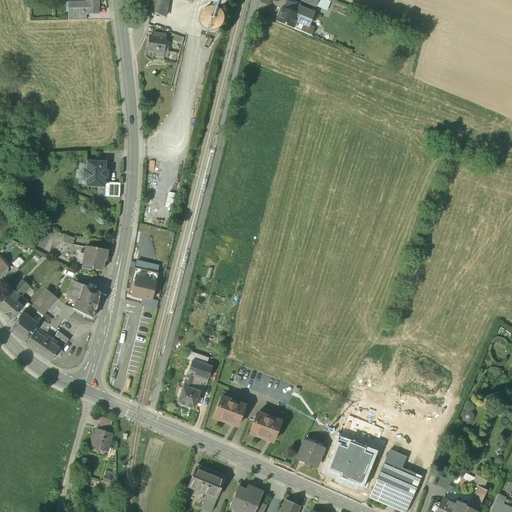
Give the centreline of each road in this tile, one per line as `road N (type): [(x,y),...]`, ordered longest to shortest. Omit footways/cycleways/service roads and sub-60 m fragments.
road 1 (residential): [(150,419),(250,11)]
road 2 (tertiary): [(91,394),(130,201),(131,111),(117,0)]
road 3 (secondary): [(361,511),(150,419)]
road 4 (track): [(58,511),(91,394)]
